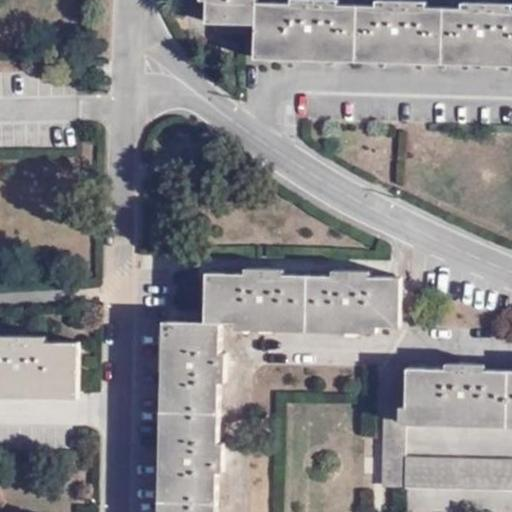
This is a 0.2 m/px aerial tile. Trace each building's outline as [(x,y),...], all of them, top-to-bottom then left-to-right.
[(258,23),(259,3),(258,0),(209,0),(209,22),(258,23)] [(511,10),(259,3),(258,23),(258,52),(511,59),(511,10)] [(209,273),(208,322),(394,326),(394,277),(357,276),(357,271),(343,271),(343,276),(273,275),(273,270),(257,269),(257,274),(209,273)] [(168,511),(218,511),(219,471),(224,471),(225,443),(220,443),(222,381),(226,381),(227,353),(223,353),(223,323),(173,322),(168,511)] [(0,392),(80,394),(81,343),(0,341),(0,392)] [(459,370),(385,368),(383,487),(511,489),(511,460),(406,459),(407,423),(511,425),(511,371),(474,370),(474,365),(458,364),(459,370)] [(40,400),(40,394),(0,394),(0,419),(64,420),(64,400),(40,400)]
